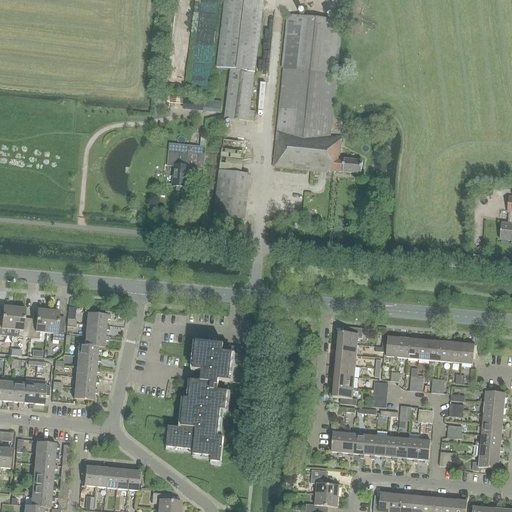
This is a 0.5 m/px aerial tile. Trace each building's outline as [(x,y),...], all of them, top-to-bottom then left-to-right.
[(224,0),(216,69),(232,71),(253,73),(255,74),(264,1),(256,0),(224,0)] [(361,175),(362,164),(362,162),(339,159),(341,139),(330,137),(332,117),(341,21),(286,14),(282,68),(284,68),(274,167),(327,173),(328,171),(361,175)] [(197,43),(215,43),(215,31),(198,30),(197,43)] [(178,81),(187,81),(187,53),(174,53),(174,57),(171,57),(171,64),(175,65),(175,72),(178,72),(178,81)] [(227,111),(226,119),(247,122),(247,121),(253,122),(254,112),(248,111),(253,73),(232,71),(227,111)] [(183,99),(182,109),(200,111),(201,101),(183,99)] [(207,99),(205,112),(221,114),(223,102),(207,99)] [(189,169),(203,171),(204,164),(206,148),(169,144),(167,167),(168,167),(168,166),(174,167),(172,187),(176,187),(176,192),(184,193),(184,192),(187,192),(187,189),(188,180),(189,173),(189,169)] [(213,216),(243,220),(250,175),(220,171),(213,216)] [(511,197),(509,197),(507,213),(509,213),(508,224),(501,223),(500,240),(511,240),(511,197)] [(6,330),(12,331),(14,308),(3,307),(2,320),(0,320),(0,336),(5,337),(6,330)] [(14,308),(12,331),(19,331),(18,338),(29,339),(30,323),(24,322),(25,309),(14,308)] [(36,323),(30,323),(29,339),(39,340),(39,333),(46,334),(48,311),(37,310),(36,323)] [(62,342),(64,326),(58,326),(59,312),(48,311),(46,334),(53,334),(52,341),(62,342)] [(87,314),(86,325),(106,327),(107,320),(110,320),(110,316),(87,314)] [(106,327),(86,325),(85,336),(105,338),(105,337),(106,331),(109,331),(109,327),(106,327)] [(363,330),(347,328),(346,334),(335,333),(334,344),(337,345),(337,344),(357,346),(358,339),(362,340),(363,330)] [(386,358),(397,359),(399,339),(398,339),(392,338),(392,335),(388,335),(386,358)] [(105,338),(85,336),(84,346),(84,347),(101,348),(101,349),(104,349),(105,341),(108,342),(108,338),(105,337),(105,338)] [(399,336),(398,339),(399,339),(397,359),(408,360),(410,340),(409,340),(402,339),(403,336),(399,336)] [(409,340),(410,340),(408,360),(418,361),(420,341),(413,340),(413,337),(410,337),(409,340)] [(420,341),(418,361),(429,362),(431,342),(424,341),(424,338),(420,338),(420,341)] [(431,342),(429,362),(440,363),(442,343),(435,342),(435,339),(431,339),(431,342)] [(442,343),(440,363),(451,364),(452,344),(445,343),(446,340),(442,340),(442,343)] [(452,344),(451,364),(461,365),(463,345),(456,344),(456,341),(453,341),(452,344)] [(463,345),(461,365),(473,366),(474,346),(467,345),(467,342),(463,342),(463,345)] [(247,349),(242,348),(196,343),(193,372),(194,372),(194,378),(194,382),(191,382),(189,400),(184,400),(181,429),(168,428),(166,449),(194,451),(193,456),(211,458),(211,463),(221,464),(224,439),(218,438),(221,412),(226,412),(228,393),(218,392),(219,382),(243,385),(247,349)] [(333,355),(336,355),(356,357),(357,346),(337,344),(337,345),(336,352),(333,351),(333,355)] [(84,347),(84,346),(78,346),(77,357),(97,359),(97,358),(98,352),(101,352),(101,349),(101,348),(84,347)] [(336,355),(336,362),(332,362),(332,366),(335,366),(355,368),(356,357),(336,355)] [(97,359),(77,357),(76,368),(96,369),(97,362),(100,363),(100,359),(97,358),(97,359)] [(335,366),(335,373),(331,373),(331,377),(334,377),(354,379),(355,368),(335,366)] [(96,369),(76,368),(75,378),(95,380),(96,373),(99,373),(99,369),(96,369)] [(333,387),(353,389),(354,379),(334,377),(334,384),(330,383),(330,387),(333,388),(333,387)] [(95,380),(75,378),(75,389),(94,391),(94,390),(95,384),(98,384),(99,380),(95,380)] [(45,396),(49,397),(50,387),(46,386),(46,382),(35,381),(35,385),(33,405),(44,406),(45,396)] [(1,402),(8,403),(8,408),(12,408),(12,403),(13,383),(3,382),(1,402)] [(12,403),(19,404),(18,409),(22,409),(23,404),(22,404),(24,384),(13,383),(12,403)] [(22,404),(23,404),(29,405),(29,410),(33,410),(33,405),(35,385),(24,384),(22,404)] [(340,405),(356,407),(356,400),(352,400),(353,389),(333,387),(333,388),(333,395),(330,394),(329,398),(340,399),(340,405)] [(94,391),(75,389),(74,400),(93,402),(94,394),(97,394),(98,390),(94,390),(94,391)] [(504,406),(504,405),(505,399),(508,399),(508,395),(485,393),(484,404),(504,406)] [(504,406),(484,404),(483,415),(503,416),(504,409),(507,410),(507,406),(504,405),(504,406)] [(401,408),(400,411),(399,422),(410,423),(412,408),(401,408)] [(503,416),(483,415),(482,425),(502,427),(503,420),(506,420),(506,416),(503,416)] [(502,427),(482,425),(481,436),(501,438),(502,431),(505,431),(505,427),(502,427)] [(344,434),(337,433),(338,426),(331,426),(331,433),(333,433),(331,453),(338,454),(338,457),(342,457),(342,454),(344,434)] [(344,428),(344,434),(342,454),(349,455),(349,458),(353,458),(353,455),(355,435),(349,434),(350,429),(344,428)] [(353,455),(360,456),(360,459),(364,459),(364,456),(365,436),(355,435),(353,455)] [(364,456),(371,457),(370,460),(374,460),(375,457),(374,457),(376,437),(365,436),(364,456)] [(501,438),(481,436),(480,443),(476,443),(475,447),(480,447),(500,449),(500,448),(501,442),(504,442),(504,438),(501,438)] [(374,457),(375,457),(381,458),(381,461),(385,461),(385,458),(387,438),(376,437),(374,457)] [(385,458),(392,459),(392,462),(396,462),(396,459),(398,439),(387,438),(385,458)] [(396,459),(403,460),(403,463),(407,463),(407,460),(408,440),(398,439),(396,459)] [(407,460),(414,461),(413,464),(417,464),(418,461),(417,461),(419,441),(408,440),(407,460)] [(417,461),(418,461),(425,462),(424,465),(428,465),(430,442),(419,441),(417,461)] [(55,456),(56,449),(59,450),(59,446),(36,443),(35,454),(55,456)] [(1,449),(0,454),(0,468),(10,470),(12,450),(4,449),(4,446),(0,446),(0,449),(1,449)] [(479,458),(499,460),(499,459),(500,452),(503,453),(503,449),(500,448),(500,449),(480,447),(475,447),(474,446),(473,458),(479,458)] [(55,456),(35,454),(34,465),(54,467),(55,460),(58,460),(58,456),(55,456)] [(479,458),(479,464),(473,463),(472,472),(479,472),(479,469),(498,471),(499,463),(502,463),(502,460),(499,459),(499,460),(479,458)] [(96,468),(89,468),(90,464),(86,464),(83,487),(94,488),(96,468)] [(54,467),(34,465),(33,476),(53,478),(53,477),(54,471),(57,471),(57,467),(54,467)] [(96,468),(94,488),(105,489),(107,469),(100,469),(100,465),(96,465),(96,468)] [(107,469),(105,489),(116,490),(118,470),(117,470),(111,470),(111,466),(107,466),(107,469)] [(118,470),(116,490),(127,491),(128,471),(121,471),(122,467),(118,467),(117,470),(118,470)] [(128,471),(127,491),(138,492),(139,472),(132,472),(132,468),(128,468),(128,471)] [(328,473),(312,471),(311,485),(317,485),(316,496),(338,498),(339,487),(331,486),(331,480),(327,480),(328,473)] [(53,477),(53,478),(33,476),(32,486),(52,488),(53,481),(56,482),(56,478),(53,477)] [(52,488),(32,486),(31,497),(51,499),(52,492),(55,492),(55,488),(52,488)] [(389,511),(400,511),(402,496),(395,495),(395,492),(391,492),(391,495),(389,511)] [(411,511),(413,497),(406,496),(406,493),(402,493),(402,496),(400,511),(411,511)] [(168,501),(169,496),(152,494),(151,505),(158,505),(158,511),(160,511),(180,511),(181,503),(168,501)] [(389,511),(391,495),(381,494),(380,504),(376,504),(375,509),(379,510),(378,511),(389,511)] [(422,511),(424,498),(423,498),(417,497),(417,494),(413,494),(413,497),(411,511),(422,511)] [(422,511),(433,511),(434,499),(427,498),(428,495),(424,495),(423,498),(424,498),(422,511)] [(338,498),(316,496),(315,506),(306,505),(305,511),(306,511),(324,511),(325,508),(337,509),(338,498)] [(433,511),(444,511),(445,500),(438,499),(438,496),(434,496),(434,499),(433,511)] [(51,499),(31,497),(30,507),(30,508),(47,509),(47,510),(50,510),(51,503),(54,503),(54,499),(51,499)] [(445,500),(444,511),(454,511),(456,501),(449,500),(449,497),(445,497),(445,500)] [(456,501),(454,511),(466,511),(467,502),(460,501),(460,498),(456,498),(456,501)]
